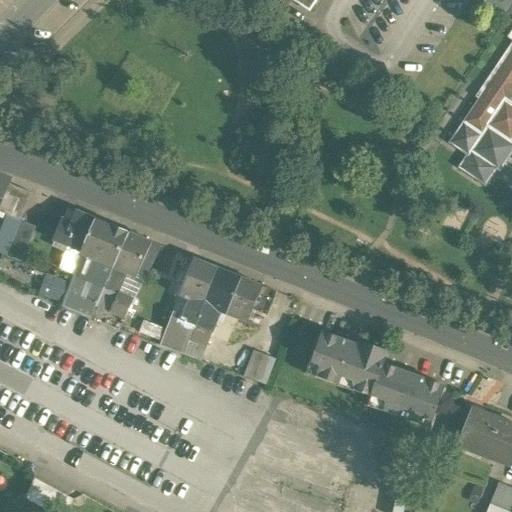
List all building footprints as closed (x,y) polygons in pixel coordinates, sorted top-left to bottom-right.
[(292,0),(309,11),(316,0),(292,0)] [(511,0),(484,0),(482,4),(505,20),(511,9),(511,0)] [(511,32),(510,33),(510,42),(511,43),(511,44),(476,99),(478,100),(449,145),(466,156),(458,169),(485,187),(496,171),(499,173),(511,153),(511,143),(511,140),(511,32)] [(32,193),(8,184),(0,204),(0,212),(21,221),(32,193)] [(77,211),(72,223),(62,218),(53,239),(82,251),(96,219),(77,211)] [(127,232),(96,219),(82,251),(81,253),(83,253),(101,261),(113,266),(127,232)] [(36,227),(21,221),(7,256),(22,263),(36,227)] [(127,232),(113,266),(128,272),(137,276),(151,242),(127,232)] [(83,253),(74,278),(93,285),(101,261),(83,253)] [(194,259),(181,293),(193,297),(184,320),(196,325),(218,269),(194,259)] [(113,266),(101,261),(93,285),(103,288),(113,266)] [(113,266),(103,288),(117,294),(128,272),(113,266)] [(241,278),(218,269),(196,325),(196,326),(210,332),(211,331),(220,308),(228,312),(241,278)] [(93,285),(74,278),(71,283),(46,273),(38,294),(63,304),(62,307),(90,318),(95,306),(103,288),(93,285)] [(262,286),(241,278),(228,312),(249,320),(262,286)] [(117,294),(103,288),(95,306),(108,313),(109,311),(117,294)] [(133,301),(117,294),(109,311),(125,318),(133,301)] [(172,316),(161,346),(184,354),(190,339),(196,326),(196,325),(184,320),(172,316)] [(145,322),(140,335),(157,341),(161,328),(145,322)] [(210,332),(196,326),(190,339),(207,346),(213,332),(211,331),(210,332)] [(389,352),(360,341),(358,347),(351,344),(351,343),(323,332),(312,360),(321,363),(316,377),(371,396),(368,403),(370,404),(374,394),(379,396),(382,401),(379,409),(422,425),(427,411),(435,414),(445,386),(417,376),(417,378),(410,375),(410,373),(384,364),(389,352)] [(207,346),(190,339),(184,354),(201,361),(207,346)] [(244,378),(266,386),(275,359),(253,351),(244,378)] [(511,424),(472,409),(458,445),(482,455),(485,449),(511,459),(511,424)] [(54,511),(63,494),(34,480),(24,500),(49,511),(54,511)] [(511,488),(497,483),(490,503),(511,511),(511,488)]
